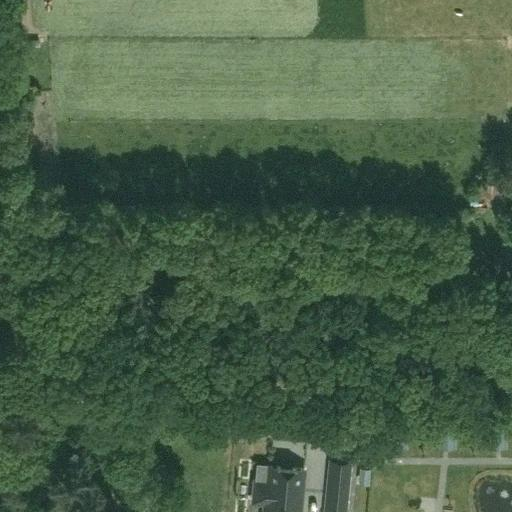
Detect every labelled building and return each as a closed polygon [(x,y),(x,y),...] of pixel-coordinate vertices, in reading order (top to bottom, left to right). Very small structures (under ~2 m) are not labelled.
[(50,46),(33,47),(34,67),(50,67),(50,46)] [(503,184),(475,183),(475,197),(503,198),(503,184)] [(511,244),(494,250),(507,291),(511,289),(511,244)] [(227,405),(225,425),(246,427),(248,407),(227,405)] [(506,436),(506,423),(509,423),(509,414),(503,414),(503,408),(494,408),(494,414),(490,414),(490,436),(498,436),(506,436)] [(410,425),(410,416),(403,416),(403,410),(394,410),(394,416),(391,416),(391,438),(399,438),(407,438),(407,425),(410,425)] [(455,438),(455,425),(458,425),(458,416),(451,416),(451,410),(442,410),(443,416),(439,416),(439,438),(447,438),(455,438)] [(288,411),(286,437),(326,441),(328,415),(288,411)] [(265,496),(264,511),(300,511),(303,460),(267,458),(266,475),(261,475),(256,474),(256,480),(255,495),(265,496)] [(346,511),(351,461),(329,459),(323,511),(346,511)]
